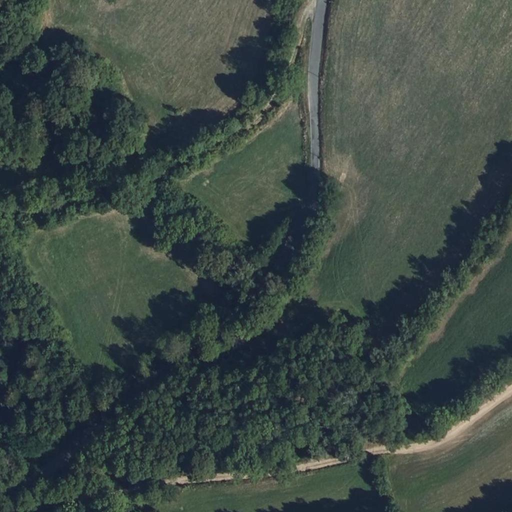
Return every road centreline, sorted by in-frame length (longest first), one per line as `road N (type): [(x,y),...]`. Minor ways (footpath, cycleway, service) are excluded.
road 1 (tertiary): [(0,496),(53,466),(242,313),(301,235),(315,180),(315,60),(325,0)]
road 2 (track): [(0,500),(43,503),(303,470),(433,443),(511,387)]
road 3 (track): [(0,210),(78,199),(179,164),(257,125),(285,83),(315,0)]
